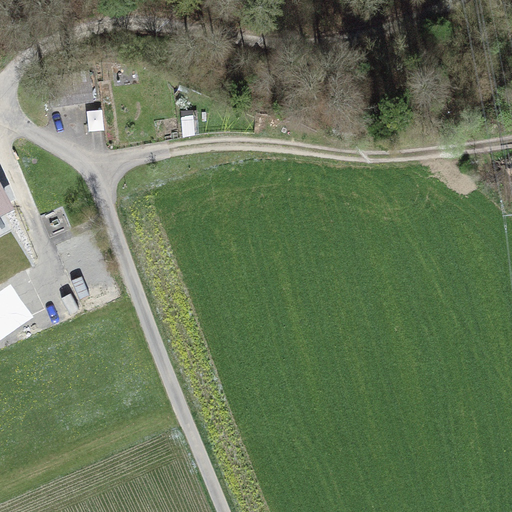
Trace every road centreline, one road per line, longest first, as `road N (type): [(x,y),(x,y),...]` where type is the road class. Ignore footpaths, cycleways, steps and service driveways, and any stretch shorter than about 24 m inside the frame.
road 1 (track): [(442,0),(342,36),(275,41),(151,22),(99,25),(38,49),(0,88)]
road 2 (track): [(85,166),(207,141),(401,155),(511,143)]
